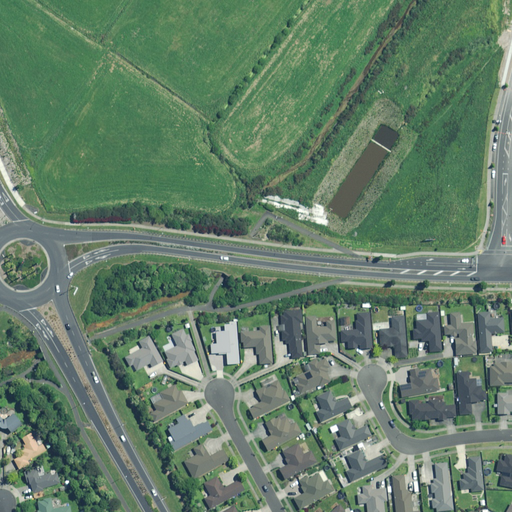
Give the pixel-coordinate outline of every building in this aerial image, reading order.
[(289,344),(290,354),(292,354),(292,359),(302,358),(300,323),(302,323),(301,310),(285,311),(281,315),(282,325),(284,325),(284,331),(282,331),(282,341),(286,341),(286,344),(289,344)] [(490,319),(489,312),(478,313),(480,353),(492,353),(491,334),(504,333),(503,318),(490,319)] [(348,348),(358,348),(358,346),(359,346),(360,348),(360,349),(372,349),(370,313),(357,314),(357,320),(355,320),(356,330),(341,331),(341,342),(348,342),(348,348)] [(442,351),(439,313),(426,314),(427,320),(416,321),(417,329),(413,330),(414,340),(421,339),(422,342),(429,341),(430,352),(442,351)] [(460,313),(450,314),(451,326),(444,326),(445,335),(451,335),(451,336),(455,336),(456,355),(475,354),(475,341),(473,341),(473,323),(461,324),(460,313)] [(407,357),(404,316),(392,317),(393,329),(379,330),(380,347),(394,346),(395,358),(407,357)] [(317,327),(317,317),(306,317),(308,354),(319,354),(319,344),(327,344),(327,342),(337,341),(336,321),(327,321),(327,327),(317,327)] [(239,364),(237,324),(225,325),(225,332),(216,332),(217,344),(211,344),(212,355),(227,354),(228,364),(239,364)] [(241,327),(241,333),(242,348),(256,347),(256,354),(259,354),(260,364),(273,363),(270,326),(253,327),(254,332),(249,332),(248,327),(241,327)] [(189,335),(188,335),(186,336),(184,330),(172,334),(177,347),(165,351),(168,359),(166,359),(170,368),(176,365),(177,367),(184,364),(183,362),(185,361),(187,365),(197,361),(194,352),(196,351),(189,335)] [(163,362),(149,336),(139,341),(143,348),(125,358),(130,366),(133,364),(136,371),(150,363),(152,367),(163,362)] [(329,373),(327,369),(329,368),(325,357),(308,364),(311,371),(296,377),(299,383),(296,384),(298,389),(293,392),(295,397),(301,395),(300,394),(331,381),(327,373),(329,373)] [(501,361),(501,363),(495,363),(495,365),(490,365),(490,386),(504,386),(504,383),(511,382),(511,363),(511,361),(501,361)] [(433,379),(431,369),(420,371),(419,369),(409,371),(412,384),(400,386),(402,397),(439,391),(437,378),(433,379)] [(481,386),(476,386),(476,379),(469,379),(469,372),(457,373),(460,416),(471,415),(470,402),(486,401),(485,391),(482,392),(481,386)] [(262,401),(252,406),(253,408),(249,410),(254,420),(290,401),(279,380),(269,385),(270,387),(265,390),(264,387),(256,391),(262,401)] [(178,390),(175,385),(159,393),(163,399),(153,404),(156,410),(149,414),(154,422),(189,404),(181,388),(178,390)] [(335,397),(333,397),(330,391),(317,397),(322,410),(316,412),(321,422),(352,408),(347,397),(337,402),(335,397)] [(511,395),(508,395),(508,394),(498,393),(498,414),(510,414),(510,412),(511,411),(511,395)] [(438,403),(438,400),(428,401),(429,404),(418,405),(418,400),(408,401),(409,415),(411,415),(412,421),(438,419),(438,421),(446,420),(446,418),(456,418),(455,405),(445,406),(445,403),(438,403)] [(22,424),(13,414),(4,422),(0,416),(0,426),(0,427),(3,430),(7,427),(12,433),(22,424)] [(168,426),(169,428),(168,429),(174,440),(170,442),(175,451),(213,430),(208,421),(203,424),(202,423),(193,428),(189,420),(187,421),(184,415),(176,419),(179,424),(174,426),(173,424),(168,426)] [(280,421),(278,416),(265,423),(272,435),(262,441),(268,451),(302,432),(296,423),(291,426),(286,418),(280,421)] [(350,418),(336,425),(330,428),(332,434),(338,431),(341,437),(335,440),(341,451),(372,437),(367,426),(356,431),(350,418)] [(38,447),(31,433),(22,438),(27,447),(21,451),(23,455),(14,460),(19,469),(29,464),(27,461),(46,451),(43,444),(38,447)] [(209,457),(203,445),(188,453),(191,458),(184,462),(194,479),(229,460),(224,450),(209,457)] [(304,455),(298,445),(282,453),(289,465),(279,470),(286,481),(317,463),(310,452),(304,455)] [(351,482),(379,469),(379,471),(385,469),(384,467),(388,465),(383,455),(366,463),(361,451),(346,457),(352,469),(346,472),(351,482)] [(511,456),(505,455),(504,462),(499,461),(497,472),(511,474),(510,478),(501,477),(500,485),(511,487),(511,456)] [(483,491),(480,457),(468,458),(469,474),(463,474),(464,480),(460,480),(461,490),(471,489),(471,492),(483,491)] [(436,480),(433,480),(433,483),(431,484),(432,493),(435,493),(436,499),(432,499),(433,508),(436,508),(437,511),(453,510),(452,498),(451,498),(447,463),(435,464),(436,480)] [(39,477),(36,469),(24,474),(28,483),(30,482),(34,493),(60,483),(57,474),(52,476),(51,473),(39,477)] [(323,483),(319,474),(309,480),(307,476),(299,480),(305,493),(294,499),(300,509),(333,491),(327,481),(323,483)] [(203,484),(210,496),(205,499),(210,509),(245,490),(240,480),(225,488),(218,475),(203,484)] [(404,475),(392,477),(396,511),(421,511),(419,511),(416,493),(407,494),(404,475)] [(372,490),(372,485),(363,486),(363,494),(357,495),(359,504),(367,503),(367,511),(384,511),(384,502),(387,501),(386,489),(372,490)] [(66,511),(66,509),(49,511),(47,500),(40,501),(41,503),(34,503),(35,511),(33,511),(66,511)]
